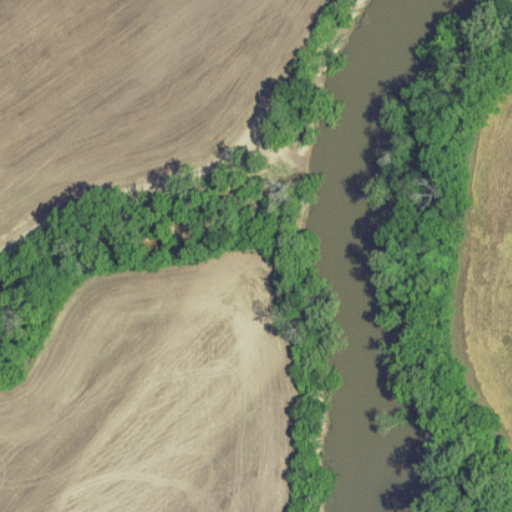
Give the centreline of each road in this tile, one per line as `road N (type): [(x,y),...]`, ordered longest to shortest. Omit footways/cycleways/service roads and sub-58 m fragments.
road 1 (track): [(0,249),(92,198),(225,162)]
road 2 (track): [(225,162),(255,171),(281,151),(266,138),(225,162)]
